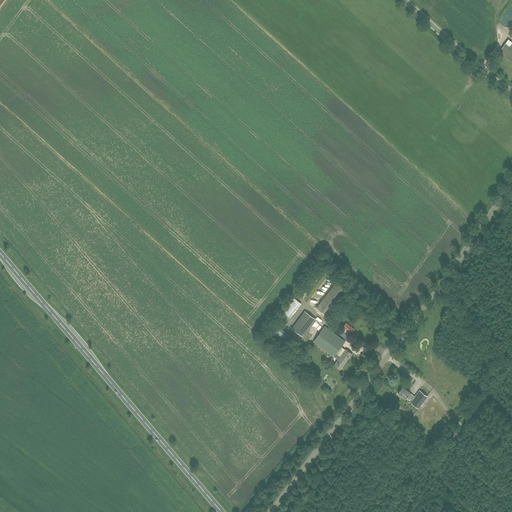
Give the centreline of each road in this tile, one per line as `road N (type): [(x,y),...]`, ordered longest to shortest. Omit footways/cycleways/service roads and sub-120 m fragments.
road 1 (unclassified): [(270,511),(511,182)]
road 2 (primary): [(221,511),(0,253)]
road 3 (unclassified): [(511,93),(402,0)]
